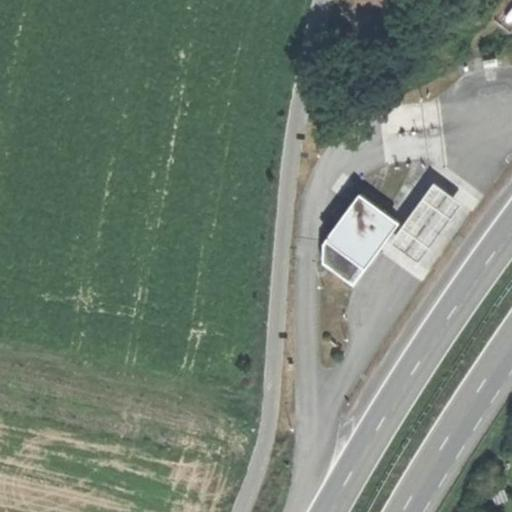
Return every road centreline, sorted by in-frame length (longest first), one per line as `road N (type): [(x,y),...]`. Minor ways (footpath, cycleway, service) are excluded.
road 1 (track): [(245,511),(267,433),(291,153),(326,0)]
road 2 (trunk): [(511,233),(334,511)]
road 3 (track): [(0,343),(270,407)]
road 4 (trunk): [(405,511),(511,346)]
